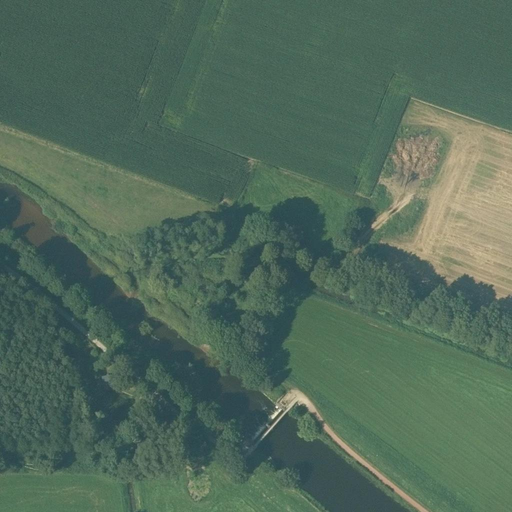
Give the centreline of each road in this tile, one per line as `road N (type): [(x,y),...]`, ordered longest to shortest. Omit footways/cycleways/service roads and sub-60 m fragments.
road 1 (track): [(0,265),(190,424)]
road 2 (track): [(511,336),(349,276),(299,244),(289,248)]
